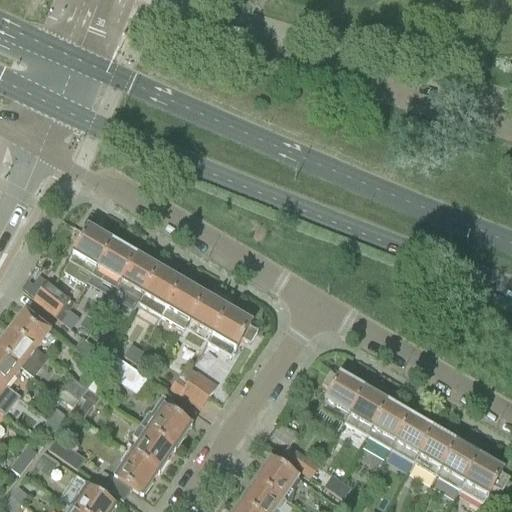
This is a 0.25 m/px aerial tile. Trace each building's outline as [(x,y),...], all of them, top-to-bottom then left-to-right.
[(71,260),(62,277),(84,290),(90,280),(109,247),(109,246),(108,248),(86,235),(87,233),(86,233),(83,238),(70,260),(71,260)] [(90,280),(113,294),(132,260),(131,261),(109,248),(110,247),(109,247),(90,280)] [(114,294),(110,301),(111,303),(131,315),(136,307),(155,273),(154,274),(132,262),(133,260),(132,260),(113,294),(114,294)] [(136,307),(159,320),(179,286),(178,286),(177,288),(156,275),(156,274),(155,273),(136,307)] [(27,286),(22,293),(33,301),(38,294),(27,286)] [(33,301),(31,303),(59,325),(67,315),(73,308),(67,304),(45,286),(38,294),(33,301)] [(159,320),(182,334),(202,300),(201,299),(200,301),(178,288),(179,287),(179,286),(159,320)] [(182,334),(176,344),(199,357),(201,355),(205,347),(224,313),(223,314),(201,302),(202,300),(182,334)] [(224,313),(205,347),(229,361),(239,342),(248,347),(255,335),(246,330),(248,327),(247,326),(246,327),(224,315),(225,314),(224,313)] [(22,315),(7,334),(33,354),(48,335),(22,315)] [(67,315),(59,325),(69,332),(77,322),(67,315)] [(7,334),(0,342),(0,358),(18,373),(31,383),(46,364),(33,354),(7,334)] [(81,342),(72,353),(90,367),(98,356),(81,342)] [(129,348),(122,361),(132,366),(139,354),(129,348)] [(139,354),(132,366),(144,374),(152,361),(139,354)] [(0,358),(0,388),(4,392),(18,373),(0,358)] [(145,385),(114,363),(106,374),(113,380),(111,383),(134,399),(145,385)] [(85,376),(77,386),(86,393),(94,383),(85,376)] [(317,413),(342,427),(362,391),(361,391),(360,393),(338,379),(339,378),(338,377),(335,382),(326,377),(319,389),(328,394),(317,413)] [(195,378),(187,388),(206,402),(213,391),(195,378)] [(70,381),(62,393),(77,405),(86,393),(77,386),(70,381)] [(187,388),(176,381),(169,392),(199,412),(206,402),(187,388)] [(0,388),(0,418),(1,420),(3,421),(17,402),(4,392),(0,388)] [(342,427),(365,440),(384,405),(384,404),(383,406),(361,393),(362,392),(362,391),(342,427)] [(86,394),(80,402),(93,411),(99,402),(86,394)] [(148,416),(138,430),(141,432),(145,435),(173,454),(173,453),(172,452),(186,430),(188,431),(189,430),(172,419),(168,416),(173,409),(162,401),(161,400),(150,417),(148,416)] [(365,440),(387,453),(408,419),(407,418),(406,420),(384,407),(385,405),(384,405),(365,440)] [(81,408),(74,419),(82,424),(89,413),(81,408)] [(55,413),(46,425),(56,433),(65,421),(55,413)] [(387,453),(411,467),(430,432),(430,431),(429,433),(407,421),(408,419),(387,453)] [(46,425),(37,435),(47,443),(56,433),(46,425)] [(138,444),(130,457),(157,476),(156,475),(171,453),(172,454),(173,454),(145,435),(141,432),(138,430),(132,440),(134,442),(138,444)] [(411,467),(434,480),(453,446),(453,445),(452,447),(430,434),(431,432),(430,432),(411,467)] [(54,443),(46,455),(76,475),(84,463),(54,443)] [(434,480),(456,493),(476,459),(475,459),(474,460),(453,448),(454,446),(453,446),(434,480)] [(26,450),(17,462),(26,469),(35,457),(26,450)] [(280,461),(309,482),(317,471),(287,450),(280,461)] [(157,476),(130,457),(125,455),(118,465),(123,468),(113,481),(141,500),(141,499),(139,498),(155,476),(157,477),(157,476)] [(43,457),(34,470),(47,479),(56,466),(43,457)] [(476,459),(456,493),(480,507),(490,490),(499,495),(507,481),(498,477),(500,473),(499,473),(498,474),(476,461),(477,460),(476,459)] [(254,483),(253,483),(282,502),(284,504),(289,507),(290,504),(291,501),(292,497),(292,495),(294,493),(300,484),(284,473),(268,461),(267,462),(269,463),(255,483),(254,483)] [(17,462),(9,473),(18,480),(26,469),(17,462)] [(330,479),(322,491),(331,496),(338,485),(330,479)] [(239,503),(239,504),(249,511),(279,511),(284,504),(282,502),(253,483),(253,484),(254,485),(241,505),(239,503)] [(338,485),(331,496),(342,504),(350,493),(338,485)] [(70,501),(68,504),(69,511),(68,511),(110,511),(112,511),(113,511),(114,511),(97,499),(83,489),(76,499),(70,501)] [(16,491),(9,500),(21,510),(29,500),(16,491)] [(9,500),(1,510),(3,511),(19,511),(21,510),(9,500)]
